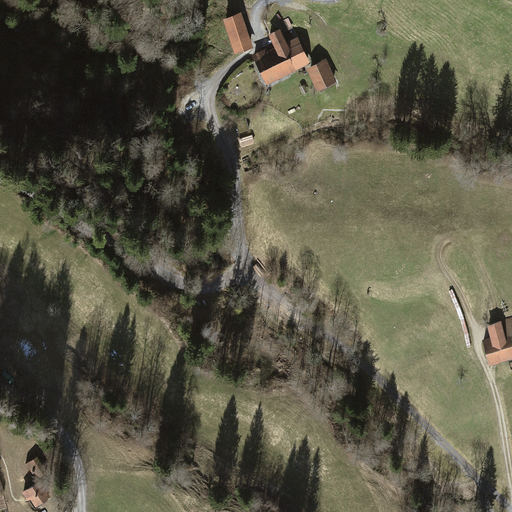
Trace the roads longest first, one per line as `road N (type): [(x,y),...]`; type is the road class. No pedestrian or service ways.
road 1 (residential): [(511,509),(250,265)]
road 2 (residential): [(0,179),(197,284),(219,284),(250,265)]
road 3 (residential): [(250,265),(238,167),(207,99),(255,46),(257,16)]
road 4 (track): [(511,468),(471,313),(438,255),(444,243)]
road 5 (track): [(0,390),(57,433),(79,482),(80,511)]
